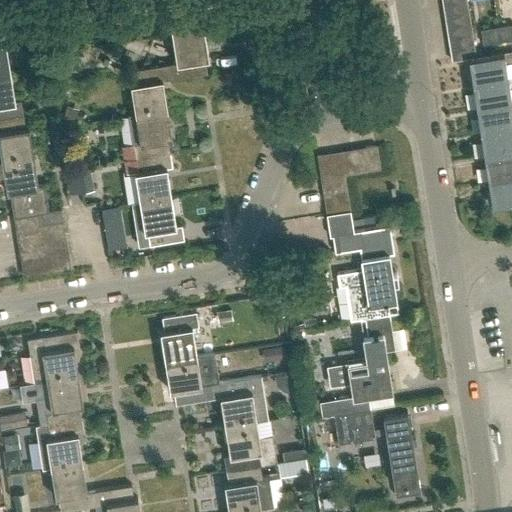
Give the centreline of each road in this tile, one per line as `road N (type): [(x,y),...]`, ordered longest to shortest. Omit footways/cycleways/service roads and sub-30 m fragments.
road 1 (residential): [(103,290),(221,273),(242,251),(285,140),(304,122),(419,100)]
road 2 (unclassified): [(485,511),(448,262)]
road 3 (unclassified): [(448,262),(419,100)]
